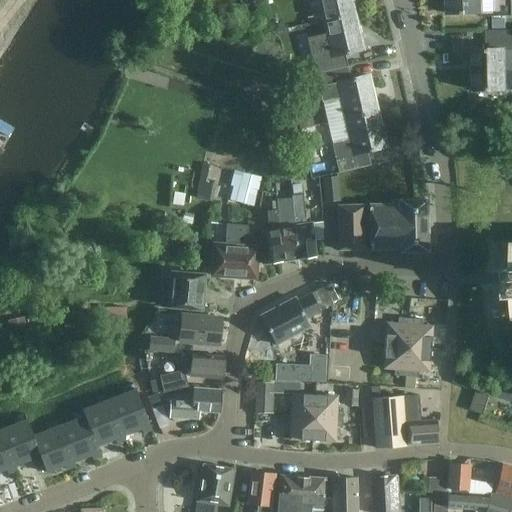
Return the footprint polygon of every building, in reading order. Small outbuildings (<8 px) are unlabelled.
[(318,0),(323,20),(355,13),(351,0),(318,0)] [(447,0),(447,14),(483,14),(483,13),(494,13),(493,0),(447,0)] [(315,73),(348,66),(345,53),(363,49),(355,13),(323,20),(330,50),(311,55),(315,73)] [(493,20),(493,31),(506,31),(506,20),(493,20)] [(474,51),(474,91),(506,91),(506,51),(511,50),(511,31),(486,32),(487,51),(474,51)] [(344,118),(378,111),(370,76),(352,80),(348,66),(315,73),(321,102),(339,98),(344,118)] [(312,178),(337,173),(370,166),(368,153),(386,148),(378,111),(344,118),(349,140),(331,144),(334,159),(309,165),(312,178)] [(314,127),(312,118),(303,120),(305,128),(314,127)] [(261,178),(234,171),(232,182),(241,184),(236,203),(254,207),(261,178)] [(323,178),(325,202),(340,201),(338,177),(323,178)] [(216,186),(206,184),(199,182),(196,199),(213,202),(216,186)] [(295,221),(300,260),(317,257),(313,224),(306,224),(304,195),(293,195),(295,221)] [(428,252),(427,201),(400,200),(400,201),(391,201),(391,205),(392,205),(393,249),(402,249),(402,252),(428,252)] [(286,227),(286,223),(290,223),(289,201),(279,202),(279,211),(278,211),(283,262),(300,260),(295,221),(296,226),(286,227)] [(273,211),(268,212),(269,225),(273,225),(273,229),(262,231),(263,265),(283,262),(278,211),(279,211),(279,202),(273,202),(273,211)] [(340,250),(393,249),(392,205),(391,205),(339,206),(340,250)] [(213,275),(256,279),(258,248),(247,246),(248,227),(228,225),(227,245),(216,244),(213,275)] [(203,292),(205,276),(172,273),(171,290),(175,291),(203,292)] [(171,290),(170,307),(202,310),(203,292),(175,291),(171,290)] [(306,319),(321,312),(312,294),(297,301),(295,298),(261,315),(276,344),(307,328),(309,324),(306,319)] [(105,307),(105,322),(127,322),(127,307),(105,307)] [(180,342),(220,345),(222,318),(182,315),(180,342)] [(38,317),(27,319),(30,333),(40,331),(38,317)] [(408,348),(410,318),(398,318),(398,324),(387,323),(385,346),(408,348)] [(431,349),(432,326),(422,326),(422,319),(410,318),(408,348),(431,349)] [(25,320),(8,323),(11,337),(28,334),(25,320)] [(150,350),(174,353),(175,341),(151,337),(150,350)] [(406,377),(408,348),(385,346),(384,369),(395,369),(394,376),(406,377)] [(429,372),(431,349),(408,348),(406,377),(418,377),(418,371),(429,372)] [(224,357),(182,354),(182,358),(192,360),(191,377),(222,379),(224,357)] [(327,356),(310,355),(309,366),(293,365),(292,381),(325,383),(327,356)] [(453,382),(466,387),(471,372),(458,367),(453,382)] [(188,386),(184,370),(160,376),(164,393),(188,386)] [(495,396),(508,400),(511,385),(499,381),(495,396)] [(256,383),(255,413),(272,413),(273,383),(256,383)] [(110,400),(124,436),(142,429),(144,433),(152,430),(134,384),(122,389),(124,394),(110,400)] [(344,402),(356,403),(357,388),(345,387),(344,402)] [(221,391),(194,389),(193,402),(170,400),(170,417),(200,418),(200,413),(205,412),(220,413),(221,391)] [(470,410),(484,415),(490,395),(477,390),(470,410)] [(147,398),(152,410),(165,405),(160,393),(147,398)] [(126,440),(124,436),(110,400),(108,394),(96,399),(98,405),(84,410),(98,446),(116,439),(118,444),(126,440)] [(313,441),(315,395),(292,394),(291,409),(285,409),(284,424),(291,424),(290,440),(313,441)] [(342,427),(343,412),(337,412),(338,396),(315,395),(313,441),(335,442),(336,427),(342,427)] [(407,446),(407,444),(438,442),(436,420),(420,422),(419,395),(403,397),(372,399),(376,449),(407,446)] [(102,456),(98,446),(84,410),(72,415),(74,421),(60,426),(74,462),(92,455),(94,460),(102,456)] [(42,460),(34,437),(25,414),(13,419),(15,425),(1,430),(16,466),(33,459),(35,463),(42,460)] [(74,462),(60,426),(58,420),(46,425),(48,431),(34,437),(42,460),(47,473),(66,466),(68,470),(76,467),(74,462)] [(16,466),(1,430),(0,426),(0,472),(7,469),(9,474),(18,470),(16,466)] [(469,465),(449,463),(448,489),(467,490),(469,465)] [(228,505),(234,469),(203,465),(195,511),(213,511),(215,503),(228,505)] [(511,467),(503,465),(496,494),(511,498),(511,467)] [(269,511),(275,476),(253,472),(247,503),(257,505),(256,511),(269,511)] [(300,511),(300,508),(303,478),(281,477),(278,511),(274,511),(300,511)] [(398,493),(397,477),(370,477),(372,511),(399,511),(400,511),(428,511),(428,494),(398,493)] [(422,490),(434,491),(435,478),(423,477),(422,490)] [(334,499),(323,499),(325,480),(303,478),(300,508),(300,511),(333,511),(334,502),(334,499)] [(333,511),(356,511),(356,479),(333,479),(334,499),(334,502),(333,511)] [(489,496),(447,492),(435,491),(432,511),(446,511),(447,508),(475,510),(478,505),(489,506),(486,511),(511,511),(511,498),(496,494),(491,494),(489,496)]
